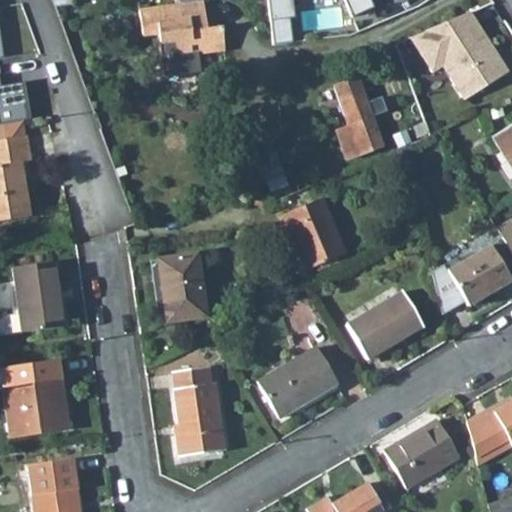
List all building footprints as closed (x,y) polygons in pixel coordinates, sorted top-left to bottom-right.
[(266,0),(270,21),(289,19),(294,18),(292,0),(291,0),(343,0),(351,17),(373,7),(369,0),(266,0)] [(200,19),(205,18),(203,2),(138,11),(141,36),(157,34),(163,78),(200,73),(197,53),(224,50),(221,26),(206,28),(202,28),(200,19)] [(470,12),(409,37),(432,73),(442,66),(464,100),(508,71),(470,12)] [(289,19),(270,21),(273,45),(292,42),(289,19)] [(356,78),(333,87),(347,127),(334,131),(345,159),(381,146),(374,126),(388,121),(383,107),(369,112),(356,78)] [(22,121),(30,120),(25,83),(0,86),(0,83),(0,124),(1,125),(22,121)] [(1,125),(4,140),(24,136),(22,121),(1,125)] [(511,123),(490,137),(511,172),(511,123)] [(4,140),(1,125),(0,124),(0,221),(27,217),(21,179),(18,164),(24,163),(29,162),(24,136),(4,140)] [(256,159),(269,193),(286,186),(273,152),(256,159)] [(18,164),(21,179),(26,178),(24,163),(18,164)] [(343,253),(320,199),(279,217),(284,231),(289,229),(306,269),(343,253)] [(511,223),(510,220),(496,229),(511,255),(511,223)] [(464,302),(467,306),(509,281),(489,246),(446,271),(443,267),(430,274),(440,316),(464,302)] [(195,254),(156,260),(165,322),(204,317),(195,254)] [(53,263),(11,269),(20,333),(62,327),(53,263)] [(400,292),(344,326),(364,358),(389,342),(390,345),(421,326),(400,292)] [(313,348),(256,382),(277,419),(335,384),(313,348)] [(58,361),(0,368),(0,378),(9,439),(63,431),(58,402),(64,401),(58,361)] [(207,367),(171,372),(174,389),(173,389),(179,434),(174,435),(178,458),(222,451),(213,383),(209,384),(207,367)] [(490,408),(492,412),(511,401),(511,400),(510,397),(490,408)] [(511,401),(492,412),(490,408),(465,422),(474,457),(506,439),(510,447),(511,445),(511,401)] [(404,488),(457,457),(435,420),(382,452),(404,488)] [(474,457),(476,466),(510,447),(506,439),(474,457)] [(79,511),(72,459),(26,466),(33,511),(79,511)] [(381,511),(365,483),(329,504),(325,497),(304,509),(305,511),(381,511)] [(511,511),(511,495),(486,503),(488,511),(511,511)]
